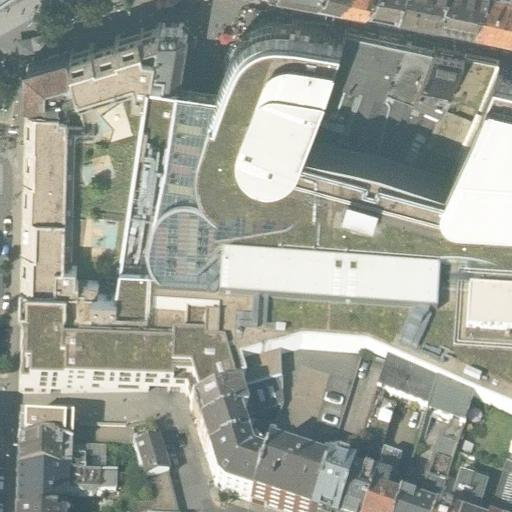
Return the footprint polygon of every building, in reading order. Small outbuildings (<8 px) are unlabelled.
[(403,0),(369,0),(366,5),(384,9),(400,12),(403,0)] [(403,0),(400,12),(442,21),(447,0),(403,0)] [(447,0),(442,21),(475,28),(489,0),(447,0)] [(511,0),(489,0),(475,28),(511,35),(511,0)] [(511,69),(497,66),(475,120),(447,182),(417,171),(397,164),(377,158),(305,142),(330,82),(339,53),(346,33),(300,25),(286,24),(271,24),(262,26),(250,32),(239,42),(232,53),(218,87),(198,85),(179,82),(152,78),(149,78),(123,257),(118,284),(22,280),(20,355),(19,394),(155,398),(184,398),(190,416),(236,402),(279,389),(277,362),(297,358),(362,360),(385,369),(434,391),(469,406),(511,423),(511,422),(511,421),(511,69)] [(23,253),(22,280),(118,284),(123,257),(149,78),(152,78),(161,25),(149,29),(104,43),(69,54),(78,92),(82,107),(69,107),(62,107),(62,102),(27,101),(27,109),(23,253)] [(182,25),(161,25),(152,78),(179,82),(188,31),(182,25)] [(330,82),(305,142),(377,158),(397,164),(412,130),(407,117),(414,98),(434,52),(378,41),(346,33),(339,53),(330,82)] [(434,52),(414,98),(442,110),(465,59),(434,52)] [(69,54),(28,66),(27,101),(62,102),(62,107),(69,107),(66,96),(78,92),(69,54)] [(417,171),(447,182),(475,120),(497,66),(465,59),(442,110),(427,145),(417,171)] [(442,110),(414,98),(407,117),(412,130),(397,164),(417,171),(427,145),(442,110)] [(385,369),(375,400),(426,419),(434,391),(385,369)] [(279,389),(236,402),(243,425),(248,423),(280,413),(279,389)] [(430,425),(448,430),(460,434),(469,406),(434,391),(426,419),(417,446),(422,448),(430,425)] [(76,449),(131,448),(153,442),(176,428),(186,423),(190,416),(184,398),(155,398),(19,394),(18,423),(77,424),(76,449)] [(197,439),(243,425),(236,402),(190,416),(197,439)] [(372,407),(358,454),(378,461),(378,460),(392,414),(372,407)] [(77,424),(18,423),(17,448),(71,448),(76,449),(77,424)] [(205,465),(243,452),(239,437),(250,433),(248,423),(243,425),(197,439),(205,465)] [(395,511),(435,511),(460,434),(448,430),(445,440),(439,442),(418,507),(423,508),(421,511),(403,511),(397,510),(395,511)] [(131,448),(141,482),(163,476),(153,442),(131,448)] [(16,477),(96,479),(96,463),(71,462),(71,448),(17,448),(16,477)] [(511,511),(511,451),(491,511),(511,511)] [(243,452),(205,465),(214,493),(221,500),(248,508),(261,470),(250,467),(247,464),(243,452)] [(261,470),(248,508),(260,511),(313,511),(323,479),(311,475),(311,473),(279,463),(278,465),(265,460),(261,470)] [(393,511),(386,509),(379,507),(382,505),(386,494),(390,496),(399,467),(378,460),(378,461),(382,462),(373,491),(365,511),(393,511)] [(325,475),(323,479),(313,511),(339,511),(348,483),(349,482),(325,475)] [(133,508),(133,511),(174,511),(163,476),(141,482),(152,507),(133,508)] [(14,511),(61,511),(63,494),(113,496),(112,479),(96,479),(16,477),(14,511)] [(463,511),(473,481),(459,477),(447,511),(463,511)] [(473,481),(463,511),(478,511),(484,492),(482,491),(485,482),(474,479),(473,481)] [(365,511),(373,491),(348,483),(339,511),(365,511)]
